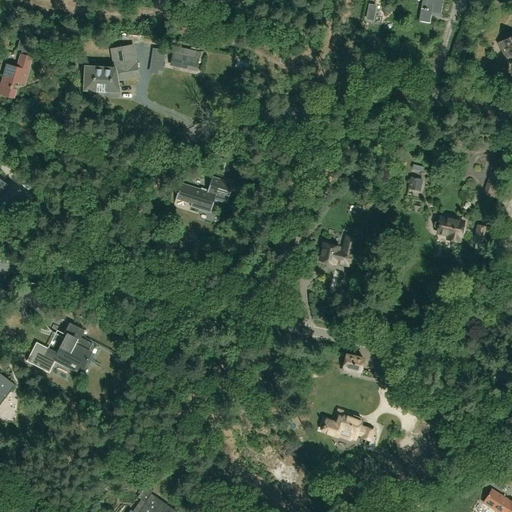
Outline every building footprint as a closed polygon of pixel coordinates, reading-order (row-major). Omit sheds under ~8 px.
[(422,2),(419,21),(429,23),(431,13),(439,15),(441,0),(424,0),(424,2),(422,2)] [(20,19),(14,11),(10,14),(16,22),(20,19)] [(502,39),(497,42),(500,47),(499,47),(505,58),(506,59),(510,57),(511,57),(511,59),(511,34),(509,36),(508,35),(506,34),(502,36),(502,38),(502,39)] [(7,65),(0,88),(0,93),(13,97),(17,82),(24,84),(33,52),(20,37),(17,49),(21,50),(16,68),(7,65)] [(85,66),(83,90),(95,91),(95,92),(120,93),(117,80),(138,76),(133,45),(111,49),(114,68),(85,66)] [(174,47),(171,61),(182,64),(181,67),(196,71),(199,57),(200,52),(174,47)] [(507,179),(508,169),(502,168),(500,178),(507,179)] [(227,198),(232,183),(212,177),(210,183),(202,186),(201,189),(181,183),(176,198),(191,203),(189,207),(209,213),(215,195),(227,198)] [(420,192),(423,179),(411,177),(408,189),(420,192)] [(499,187),(490,183),(486,196),(496,199),(500,187),(499,187)] [(459,241),(463,222),(440,218),(440,221),(438,221),(435,223),(434,226),(436,228),(438,229),(437,233),(448,235),(447,238),(459,241)] [(477,225),(474,243),(483,245),(486,227),(477,225)] [(361,240),(368,242),(370,235),(368,234),(363,233),(361,240)] [(306,239),(294,236),(290,252),(302,255),(306,239)] [(338,248),(324,244),(320,260),(335,263),(335,262),(343,264),(343,265),(348,266),(348,265),(350,265),(357,238),(346,236),(342,250),(338,249),(338,248)] [(357,243),(357,251),(365,251),(365,243),(357,243)] [(130,260),(119,256),(117,262),(128,266),(130,260)] [(36,342),(27,361),(48,371),(54,361),(70,369),(77,372),(80,366),(84,368),(93,351),(88,349),(91,343),(90,342),(81,337),(85,330),(81,328),(70,323),(64,334),(69,337),(68,340),(66,339),(59,354),(48,348),(36,342)] [(343,367),(360,371),(363,359),(346,355),(343,367)] [(15,385),(0,373),(0,398),(2,395),(5,397),(12,389),(15,385)] [(326,420),(322,432),(337,437),(338,436),(350,440),(350,437),(355,439),(357,435),(361,436),(360,438),(372,442),(375,431),(365,428),(365,429),(359,427),(361,422),(359,421),(361,418),(353,415),(352,419),(344,416),(343,418),(340,416),(337,423),(326,420)] [(171,463),(192,474),(197,465),(189,461),(188,464),(183,462),(185,457),(177,452),(171,463)] [(508,500),(491,490),(483,503),(498,511),(511,511),(511,501),(509,500),(508,500)] [(177,511),(151,493),(147,491),(140,500),(144,502),(137,511),(133,511),(130,510),(128,511),(177,511)]
